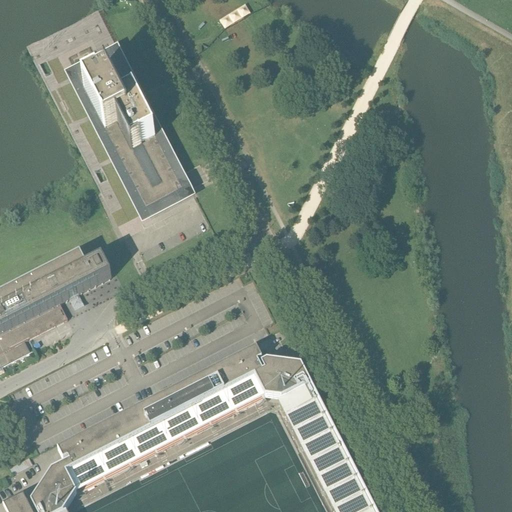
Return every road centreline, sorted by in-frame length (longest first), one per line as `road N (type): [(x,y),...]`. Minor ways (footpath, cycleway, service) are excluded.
road 1 (unclassified): [(406,511),(262,231)]
road 2 (unclassified): [(0,388),(86,342),(129,297),(262,231)]
road 3 (unclassified): [(146,0),(262,231)]
